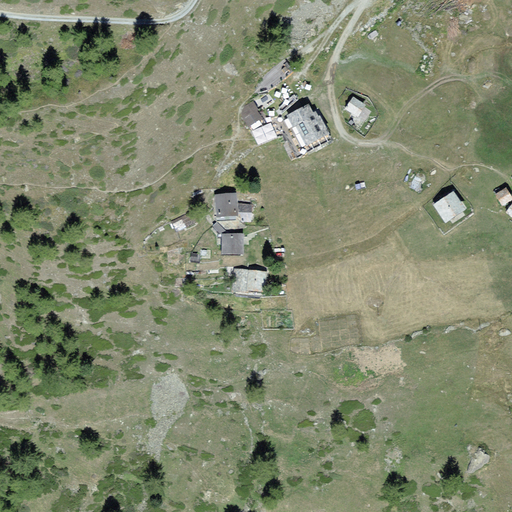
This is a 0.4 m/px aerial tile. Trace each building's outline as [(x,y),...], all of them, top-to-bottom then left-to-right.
[(353,96),(344,110),(357,118),(366,104),(353,96)] [(258,101),(239,109),(247,127),(265,119),(258,101)] [(309,104),(288,116),(303,140),(324,128),(309,104)] [(511,195),(507,186),(494,194),(501,207),(511,200),(511,195)] [(453,190),(433,205),(447,223),(466,209),(453,190)] [(236,191),(213,193),(216,218),(239,216),(236,191)] [(244,233),(222,234),(223,256),(244,255),(244,233)] [(267,269),(234,267),(233,293),(266,295),(267,269)]
